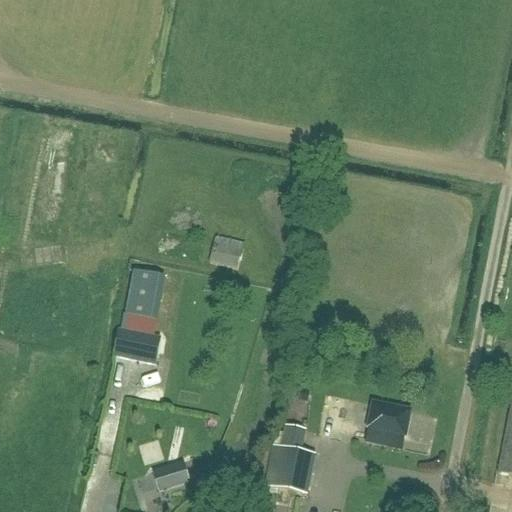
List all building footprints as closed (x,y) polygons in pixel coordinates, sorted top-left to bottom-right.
[(210,267),(238,274),(244,247),(216,240),(210,267)] [(133,275),(125,320),(158,325),(165,281),(133,275)] [(155,370),(160,342),(118,334),(112,362),(155,370)] [(511,480),(511,403),(498,477),(511,480)] [(410,413),(374,406),(369,432),(404,439),(410,413)] [(265,490),(307,499),(315,459),(302,456),(306,434),(286,430),(281,452),(274,450),(265,490)] [(158,496),(189,487),(182,466),(151,476),(158,496)]
